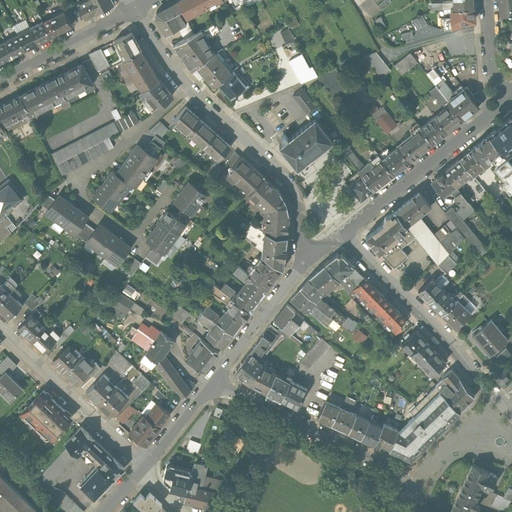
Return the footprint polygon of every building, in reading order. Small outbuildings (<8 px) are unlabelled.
[(112,0),(82,0),(77,3),(85,19),(114,4),(112,0)] [(165,34),(177,28),(186,23),(183,18),(187,16),(176,0),(156,11),(155,17),(165,34)] [(176,0),(187,16),(187,17),(218,0),(176,0)] [(384,0),(377,6),(381,11),(390,3),(387,0),(384,0)] [(473,7),(472,0),(452,0),(453,1),(443,2),(443,3),(431,3),(432,10),(450,9),(453,9),(473,7)] [(511,0),(498,0),(501,16),(511,14),(511,0)] [(474,21),(473,7),(453,9),(450,9),(451,15),(443,15),(444,29),(474,21)] [(64,11),(43,22),(50,37),(71,26),(64,11)] [(422,16),(412,22),(417,31),(427,25),(422,16)] [(380,30),(386,27),(379,17),(374,20),(380,30)] [(25,50),(38,44),(30,28),(26,20),(13,26),(17,35),(25,50)] [(38,44),(50,37),(43,22),(30,28),(38,44)] [(177,28),(183,40),(194,34),(187,22),(186,23),(177,28)] [(192,72),(210,56),(214,54),(206,39),(220,32),(215,23),(194,34),(183,40),(172,46),(192,72)] [(232,30),(221,35),(227,46),(237,41),(232,30)] [(114,41),(124,61),(141,51),(131,32),(114,41)] [(413,38),(411,32),(401,35),(402,41),(413,38)] [(12,57),(25,50),(17,35),(5,41),(12,57)] [(5,41),(0,43),(0,62),(12,57),(5,41)] [(114,52),(111,47),(104,50),(107,56),(114,52)] [(100,49),(88,54),(97,71),(108,65),(100,49)] [(157,77),(141,51),(124,61),(123,61),(141,91),(159,80),(157,77)] [(213,88),(217,84),(231,73),(215,53),(214,54),(210,56),(192,72),(199,79),(203,75),(213,88)] [(376,53),(364,58),(381,79),(390,71),(376,53)] [(410,54),(394,66),(401,75),(417,63),(410,54)] [(81,63),(50,79),(61,100),(92,84),(81,63)] [(108,69),(100,73),(104,81),(112,77),(108,69)] [(313,69),(300,74),(304,83),(316,78),(317,77),(313,69)] [(335,101),(350,88),(335,69),(317,77),(316,78),(335,101)] [(436,86),(447,101),(454,96),(433,69),(426,74),(436,86)] [(233,71),(231,73),(217,84),(230,99),(245,87),(233,71)] [(30,116),(61,100),(50,79),(20,95),(30,115),(30,116)] [(172,95),(159,80),(141,91),(139,92),(141,95),(140,96),(143,99),(144,98),(155,111),(172,95)] [(364,106),(371,100),(364,91),(364,86),(355,86),(355,92),(354,92),(364,106)] [(444,104),(447,107),(450,105),(447,101),(436,86),(429,92),(441,106),(444,104)] [(308,116),(317,108),(302,88),(292,96),(308,116)] [(464,88),(454,96),(447,101),(450,105),(462,120),(479,107),(471,98),(472,97),(465,89),(464,89),(464,88)] [(24,118),(30,115),(20,95),(0,105),(0,122),(2,127),(23,116),(24,118)] [(375,105),(368,110),(386,133),(396,125),(383,107),(379,110),(375,105)] [(462,120),(450,105),(447,107),(434,117),(435,117),(447,133),(462,120)] [(186,106),(173,120),(188,134),(200,120),(186,106)] [(139,123),(133,112),(51,154),(61,176),(109,151),(108,150),(113,147),(108,138),(119,132),(119,133),(139,123)] [(432,144),(447,133),(435,117),(420,128),(432,144)] [(284,142),(279,147),(288,158),(297,169),(309,160),(332,141),(314,119),(288,139),(284,135),(282,136),(281,138),(284,142)] [(511,123),(508,119),(488,135),(506,157),(511,151),(511,123)] [(230,148),(200,120),(188,134),(203,148),(204,147),(220,161),(230,148)] [(161,139),(167,130),(160,121),(149,131),(155,135),(151,140),(161,147),(165,142),(161,139)] [(396,146),(397,147),(409,162),(432,144),(420,128),(416,123),(409,129),(413,134),(396,146)] [(490,158),(497,166),(507,158),(506,157),(488,135),(470,149),(485,166),(490,162),(488,160),(490,158)] [(145,150),(156,158),(152,162),(157,166),(161,161),(159,160),(163,155),(158,152),(161,147),(151,140),(145,150)] [(122,165),(141,179),(140,178),(152,162),(156,158),(145,150),(138,144),(122,165)] [(342,151),(358,171),(374,190),(393,175),(378,155),(364,166),(348,146),(342,151)] [(378,155),(393,175),(409,162),(397,147),(390,152),(386,148),(378,155)] [(470,149),(459,158),(472,174),(473,176),(485,166),(470,149)] [(232,166),(241,157),(235,152),(227,163),(232,166)] [(178,157),(172,163),(179,168),(178,170),(183,173),(192,161),(181,154),(178,157)] [(235,181),(249,193),(263,177),(241,157),(232,166),(232,167),(234,168),(226,176),(234,183),(235,181)] [(459,158),(443,171),(455,186),(456,186),(472,174),(459,158)] [(511,165),(507,158),(497,166),(494,168),(505,183),(502,185),(509,195),(511,192),(511,165)] [(222,169),(216,163),(205,172),(215,179),(222,169)] [(135,187),(141,179),(122,165),(116,174),(131,184),(135,187)] [(125,192),(131,184),(116,174),(112,171),(106,179),(125,192)] [(360,201),(374,190),(358,171),(348,178),(345,181),(353,192),(360,201)] [(450,190),(455,186),(443,171),(431,181),(443,195),(450,190)] [(265,213),(266,213),(286,203),(282,196),(276,189),(263,177),(249,193),(261,205),(261,209),(265,213)] [(106,179),(100,187),(119,201),(125,192),(106,179)] [(6,228),(12,223),(4,213),(22,198),(8,180),(0,187),(0,219),(1,221),(6,228)] [(168,183),(164,180),(156,190),(158,191),(161,194),(168,183)] [(188,181),(181,191),(199,204),(206,194),(197,188),(188,181)] [(201,183),(197,188),(206,194),(210,190),(201,183)] [(479,194),(484,190),(479,184),(474,188),(479,194)] [(444,212),(450,219),(457,227),(464,236),(477,252),(483,246),(484,246),(462,219),(474,210),(455,186),(450,190),(454,195),(454,198),(461,206),(455,211),(451,206),(444,212)] [(119,201),(100,187),(93,197),(111,210),(118,200),(119,201)] [(419,190),(395,210),(407,225),(419,215),(431,205),(419,190)] [(192,214),(199,204),(181,191),(174,201),(182,207),(192,214)] [(432,196),(438,200),(441,196),(436,191),(432,196)] [(40,204),(48,210),(55,200),(49,195),(40,204)] [(45,213),(55,220),(68,202),(58,195),(55,200),(48,210),(45,213)] [(55,220),(65,227),(78,209),(68,202),(55,220)] [(266,213),(265,231),(276,235),(287,236),(288,224),(287,211),(286,203),(266,213)] [(182,207),(175,217),(185,224),(190,228),(193,222),(188,219),(192,214),(182,207)] [(88,216),(78,209),(65,227),(75,234),(84,222),(88,216)] [(366,236),(378,251),(400,234),(398,231),(407,225),(395,210),(383,219),(385,221),(366,236)] [(167,211),(160,220),(178,233),(185,224),(175,217),(167,211)] [(419,215),(407,225),(415,235),(437,264),(446,272),(460,257),(452,250),(464,236),(457,227),(440,241),(433,234),(419,215)] [(32,217),(26,222),(30,228),(37,224),(32,217)] [(440,241),(457,227),(450,219),(433,234),(440,241)] [(65,227),(55,220),(51,226),(60,233),(65,227)] [(160,220),(153,230),(171,243),(178,233),(160,220)] [(0,221),(0,240),(2,243),(16,228),(12,223),(6,228),(1,221),(0,221)] [(95,230),(84,222),(75,234),(86,242),(95,230)] [(86,242),(96,249),(109,231),(99,224),(95,230),(86,242)] [(415,235),(407,225),(398,231),(400,234),(378,251),(394,267),(396,265),(398,269),(405,264),(402,260),(408,255),(400,246),(415,235)] [(251,228),(244,232),(249,241),(262,235),(261,234),(256,236),(251,228)] [(164,253),(171,243),(153,230),(146,240),(154,246),(164,253)] [(96,249),(106,256),(119,238),(109,231),(96,249)] [(265,231),(262,254),(283,267),(287,236),(276,235),(265,231)] [(130,247),(119,238),(106,256),(117,265),(130,247)] [(171,243),(164,253),(170,257),(177,248),(171,243)] [(156,264),(164,253),(154,246),(151,251),(150,250),(145,256),(156,264)] [(483,246),(477,252),(481,256),(487,250),(483,246)] [(189,250),(182,260),(187,264),(194,253),(189,250)] [(262,254),(247,274),(266,289),(283,267),(262,254)] [(348,293),(353,289),(364,277),(342,254),(337,254),(324,264),(339,279),(348,293)] [(141,263),(135,259),(125,272),(131,276),(141,263)] [(325,292),(339,279),(324,264),(310,276),(324,291),(325,292)] [(265,291),(266,289),(247,274),(237,266),(233,272),(244,280),(245,279),(247,280),(236,294),(234,292),(236,291),(224,282),(219,288),(250,311),(252,308),(265,291)] [(441,287),(449,280),(442,274),(435,281),(441,287)] [(0,302),(14,288),(16,286),(15,283),(8,276),(0,285),(0,284),(0,302)] [(316,300),(324,291),(310,276),(300,288),(316,300)] [(180,280),(175,277),(170,284),(176,287),(180,280)] [(364,277),(353,289),(360,296),(359,297),(382,320),(381,321),(385,325),(386,324),(395,333),(402,327),(400,324),(405,318),(399,312),(399,310),(397,309),(396,309),(383,296),(383,294),(381,292),(379,292),(364,277)] [(125,281),(120,278),(115,284),(120,288),(125,281)] [(418,291),(428,301),(441,287),(435,281),(432,278),(418,291)] [(209,291),(213,284),(208,280),(203,287),(209,291)] [(127,284),(123,291),(130,296),(135,289),(127,284)] [(241,322),(250,311),(219,288),(213,284),(209,291),(226,303),(229,306),(226,310),(241,322)] [(428,301),(440,314),(456,299),(451,294),(449,295),(441,287),(428,301)] [(19,292),(14,288),(0,302),(0,310),(9,320),(22,306),(14,298),(19,292)] [(145,309),(113,288),(87,316),(90,319),(102,307),(121,321),(130,309),(140,316),(145,309)] [(312,307),(310,311),(316,305),(318,302),(316,300),(300,288),(291,299),(306,310),(310,306),(312,307)] [(325,292),(324,291),(316,300),(318,302),(316,305),(325,313),(329,316),(333,311),(324,302),(329,296),(325,292)] [(462,292),(456,299),(440,314),(455,328),(476,307),(462,292)] [(24,303),(33,312),(37,308),(44,300),(39,296),(37,298),(32,294),(24,303)] [(290,334),(297,325),(302,319),(304,318),(286,303),(273,320),(281,326),(290,334)] [(316,305),(310,311),(320,319),(325,313),(316,305)] [(188,314),(179,306),(172,316),(181,324),(188,314)] [(206,306),(201,312),(233,333),(241,322),(226,310),(220,318),(218,316),(218,315),(218,314),(206,306)] [(18,328),(30,340),(44,326),(37,319),(41,315),(40,314),(41,312),(37,308),(33,312),(18,328)] [(329,316),(342,325),(346,320),(334,310),(333,311),(329,316)] [(222,348),(233,333),(201,312),(197,318),(212,328),(206,336),(222,348)] [(349,317),(346,320),(342,325),(347,329),(348,327),(352,330),(358,322),(354,319),(353,320),(349,317)] [(494,317),(472,335),(489,355),(511,337),(494,317)] [(50,331),(52,328),(56,325),(50,319),(44,326),(50,331)] [(314,329),(302,319),(297,325),(302,329),(303,327),(311,334),(312,332),(316,336),(319,333),(314,329)] [(112,346),(117,340),(111,334),(110,335),(102,327),(102,328),(95,321),(91,325),(112,346)] [(126,337),(147,351),(160,331),(152,325),(149,329),(141,323),(136,330),(132,327),(126,337)] [(70,324),(60,335),(55,340),(59,345),(75,329),(70,324)] [(270,325),(250,351),(262,360),(281,334),(277,331),(270,325)] [(50,331),(44,326),(30,340),(43,352),(55,340),(60,335),(52,328),(50,331)] [(281,326),(277,331),(281,334),(285,338),(291,335),(290,334),(281,326)] [(401,342),(410,352),(424,338),(415,328),(410,333),(408,331),(403,336),(405,338),(401,342)] [(358,329),(352,337),(361,344),(368,337),(358,329)] [(156,363),(158,364),(162,356),(173,340),(160,331),(147,351),(144,355),(156,363)] [(321,337),(299,361),(308,369),(330,345),(321,337)] [(436,350),(424,338),(410,352),(421,364),(436,350)] [(201,341),(186,359),(203,372),(218,353),(201,341)] [(52,361),(64,372),(79,358),(72,352),(66,346),(52,361)] [(79,358),(82,354),(76,348),(72,352),(79,358)] [(510,354),(506,349),(496,357),(500,362),(510,354)] [(445,361),(436,350),(421,364),(430,374),(435,370),(437,373),(442,368),(440,366),(445,361)] [(131,364),(117,351),(108,360),(122,373),(131,364)] [(262,360),(250,351),(234,371),(248,383),(264,362),(262,360)] [(82,354),(79,358),(64,372),(76,384),(87,373),(94,366),(93,365),(82,354)] [(156,363),(144,355),(139,362),(151,371),(155,365),(156,363)] [(0,363),(0,372),(3,375),(6,372),(8,374),(17,365),(7,356),(0,363)] [(156,363),(155,365),(181,400),(195,387),(186,381),(183,383),(162,356),(158,364),(156,363)] [(247,384),(266,392),(275,374),(276,373),(269,370),(272,364),(265,361),(264,362),(248,383),(247,384)] [(87,373),(92,377),(101,368),(95,363),(93,365),(94,366),(87,373)] [(491,373),(502,387),(510,380),(499,366),(491,373)] [(442,380),(436,385),(459,410),(473,396),(451,369),(441,378),(442,380)] [(8,374),(6,372),(3,375),(0,378),(0,391),(10,401),(23,388),(8,374)] [(149,381),(140,373),(132,382),(141,390),(149,381)] [(285,379),(275,374),(266,392),(279,399),(289,381),(291,376),(286,373),(285,376),(286,377),(285,379)] [(86,394),(98,405),(116,387),(103,375),(86,394)] [(306,389),(289,381),(279,399),(297,409),(306,389)] [(410,458),(459,410),(436,385),(407,412),(412,417),(406,423),(404,434),(397,431),(389,448),(410,458)] [(128,398),(116,387),(98,405),(110,417),(128,398)] [(166,405),(169,401),(161,393),(158,390),(153,396),(166,405)] [(71,418),(44,391),(21,415),(45,438),(48,435),(51,438),(71,418)] [(347,395),(341,409),(333,426),(348,433),(357,415),(349,412),(355,399),(347,395)] [(317,419),(333,426),(341,409),(325,402),(317,419)] [(157,404),(146,418),(159,429),(170,414),(157,404)] [(135,415),(138,412),(129,405),(116,418),(123,425),(133,414),(135,415)] [(221,414),(216,411),(212,419),(218,422),(221,414)] [(365,419),(357,415),(348,433),(361,439),(369,421),(365,419)] [(147,444),(159,429),(146,418),(143,416),(129,434),(135,439),(137,437),(147,444)] [(382,427),(369,421),(361,439),(374,445),(382,427)] [(384,424),(382,427),(374,445),(379,447),(380,444),(389,448),(397,431),(384,424)] [(78,457),(86,448),(97,459),(105,450),(81,427),(64,444),(68,447),(78,457)] [(78,457),(68,447),(40,476),(38,474),(32,480),(65,511),(81,511),(63,494),(52,487),(79,458),(78,457)] [(125,469),(105,450),(97,459),(92,463),(96,467),(113,483),(125,469)] [(195,463),(191,473),(188,485),(201,489),(216,493),(217,490),(222,481),(204,477),(207,465),(195,463)] [(472,464),(464,481),(481,489),(489,491),(497,476),(472,464)] [(96,500),(113,483),(96,467),(80,485),(96,500)] [(170,484),(174,470),(166,467),(163,477),(165,482),(168,482),(167,484),(170,484)] [(191,473),(174,470),(170,484),(169,490),(180,492),(179,497),(180,500),(184,500),(188,485),(191,473)] [(0,511),(40,511),(0,473),(0,511)] [(474,503),(481,489),(464,481),(452,506),(466,511),(469,511),(470,511),(472,508),(476,510),(479,504),(474,503)] [(201,489),(188,485),(184,500),(184,502),(212,509),(216,493),(201,489)] [(511,488),(509,486),(503,497),(510,500),(511,501),(511,488)] [(142,496),(140,494),(133,502),(143,511),(154,511),(161,505),(149,493),(147,495),(145,493),(142,496)] [(510,500),(503,497),(497,494),(491,506),(504,511),(510,500)]
